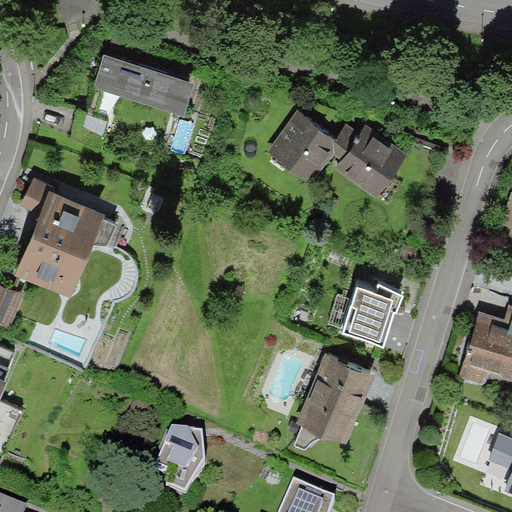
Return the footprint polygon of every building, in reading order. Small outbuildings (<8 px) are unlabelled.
[(201,78),(100,46),(88,84),(189,115),(201,78)] [(116,117),(73,102),(60,137),(104,153),(116,117)] [(296,105),(267,146),(314,179),(327,160),(380,197),(410,155),(363,122),(357,130),(343,120),(335,132),(296,105)] [(108,201),(31,170),(22,194),(42,202),(14,270),(71,293),(108,201)] [(511,191),(498,220),(511,225),(511,191)] [(399,282),(372,273),(370,277),(358,273),(351,295),(333,289),(324,317),(381,336),(399,282)] [(26,292),(0,280),(0,318),(12,323),(26,292)] [(511,313),(510,319),(476,308),(456,375),(483,383),(487,369),(511,376),(511,313)] [(0,383),(15,349),(0,342),(0,383)] [(371,369),(325,351),(291,441),(304,447),(321,431),(344,442),(371,369)] [(200,438),(170,434),(153,469),(165,473),(164,489),(185,497),(203,470),(200,438)] [(330,511),(333,503),(290,484),(278,511),(330,511)] [(21,511),(22,511),(0,501),(0,511),(21,511)]
